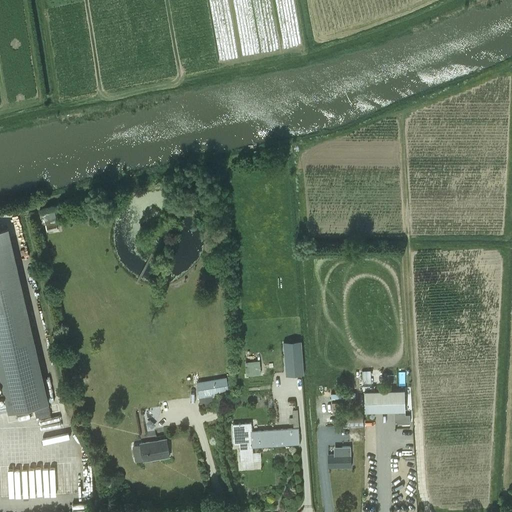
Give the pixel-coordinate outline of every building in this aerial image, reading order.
[(44,215),(48,231),(58,229),(55,217),(53,218),(53,213),(44,215)] [(8,226),(0,228),(0,369),(9,410),(47,401),(8,226)] [(245,361),(245,375),(260,374),(259,360),(245,361)] [(214,379),(202,381),(204,395),(216,393),(216,391),(229,389),(228,382),(215,385),(214,379)] [(394,414),(405,414),(405,389),(364,390),(365,411),(394,410),(394,414)] [(341,412),(341,426),(363,426),(363,411),(341,412)] [(254,469),(252,446),(299,443),(298,428),(251,431),(251,422),(232,423),(233,444),(239,444),(241,470),(254,469)] [(167,438),(140,443),(134,444),(132,446),(135,460),(137,462),(170,456),(167,438)] [(328,467),(351,467),(350,445),(334,446),(334,454),(328,454),(328,467)] [(0,468),(0,496),(78,494),(77,468),(61,468),(61,466),(0,468)]
